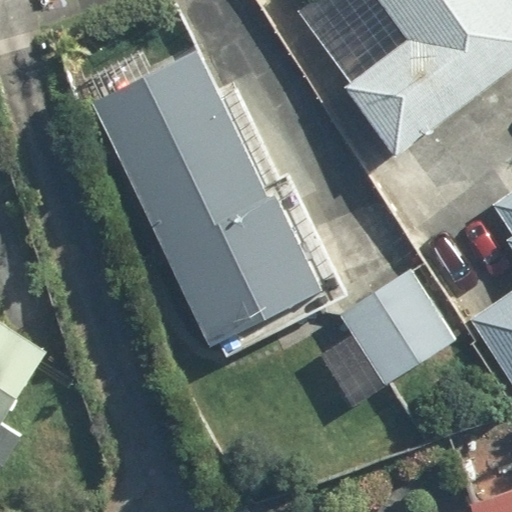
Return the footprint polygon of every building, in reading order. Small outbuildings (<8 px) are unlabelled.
[(511,70),(511,0),(393,0),(423,37),(361,85),(411,150),(511,70)] [(204,44),(105,96),(233,338),(331,286),(204,44)] [(511,162),(418,227),(511,360),(511,162)] [(462,332),(418,261),(354,318),(363,332),(333,350),(361,395),(462,332)] [(0,308),(0,425),(9,431),(61,344),(0,308)] [(511,511),(511,490),(450,508),(450,511),(511,511)]
